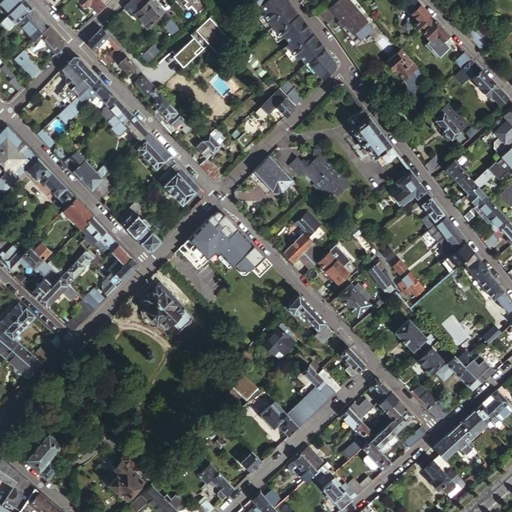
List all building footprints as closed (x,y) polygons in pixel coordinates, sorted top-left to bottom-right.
[(17,20),(24,14),(32,6),(26,0),(6,0),(3,4),(11,12),(2,21),(9,28),(17,20)] [(89,3),(98,11),(109,0),(80,0),(86,6),(89,3)] [(134,13),(146,27),(165,12),(155,0),(149,0),(144,4),(142,7),(136,0),(130,0),(124,6),(130,14),(131,14),(134,13)] [(182,4),(194,17),(208,5),(203,0),(179,0),(180,0),(179,0),(184,0),(185,1),(182,4)] [(288,0),(266,0),(260,6),(266,13),(263,15),(272,27),(285,17),(280,12),(288,5),(289,1),(288,0)] [(318,11),(329,23),(337,16),(351,34),(366,22),(348,0),(339,0),(330,8),(326,4),(318,11)] [(421,31),(435,20),(416,0),(404,0),(407,3),(403,7),(409,14),(415,21),(413,23),(421,32),(422,32),(421,31)] [(288,5),(280,12),(285,17),(295,9),(291,3),(289,1),(288,5)] [(24,14),(41,32),(58,51),(63,47),(65,42),(62,38),(41,16),(32,6),(24,14)] [(295,9),(285,17),(289,23),(297,17),(301,17),(295,9)] [(17,20),(35,38),(41,32),(24,14),(17,20)] [(411,23),(413,23),(415,21),(409,14),(407,16),(406,18),(407,20),(409,22),(411,23)] [(285,17),(272,27),(281,40),(284,37),(289,43),(299,36),(310,28),(301,17),(297,17),(289,23),(285,17)] [(218,56),(232,44),(209,18),(190,35),(193,38),(172,57),(182,68),(208,45),(218,56)] [(163,24),(172,35),(179,29),(170,19),(163,24)] [(449,34),(435,20),(421,31),(422,32),(429,40),(427,42),(438,55),(448,46),(445,43),(443,40),(449,34)] [(476,23),(465,33),(481,50),(492,40),(476,23)] [(89,46),(94,51),(105,38),(114,47),(117,52),(118,52),(121,49),(102,27),(98,31),(89,40),(89,46)] [(310,28),(299,36),(303,41),(311,35),(316,36),(310,28)] [(451,37),(449,34),(443,40),(445,43),(451,37)] [(299,36),(289,43),(286,45),(296,59),(299,56),(305,64),(306,63),(315,54),(324,46),(316,36),(311,35),(303,41),(299,36)] [(142,55),(147,62),(158,52),(153,45),(142,55)] [(315,54),(306,63),(313,72),(316,70),(319,68),(313,61),(326,49),(324,46),(315,54)] [(117,52),(114,47),(101,59),(106,64),(116,57),(117,52)] [(20,63),(29,54),(24,49),(15,58),(20,63)] [(128,73),(136,65),(123,51),(121,49),(118,52),(123,58),(119,62),(128,73)] [(336,62),(326,49),(313,61),(319,68),(316,70),(323,79),(336,67),(336,62)] [(249,50),(242,55),(247,61),(254,55),(249,50)] [(471,58),(463,50),(456,56),(464,64),(471,58)] [(403,60),(396,52),(386,60),(394,69),(395,68),(403,78),(403,80),(407,85),(406,92),(415,93),(416,85),(425,77),(414,64),(409,68),(407,65),(408,63),(404,59),(403,60)] [(20,63),(33,77),(42,68),(29,54),(20,63)] [(85,89),(89,85),(98,77),(78,56),(73,56),(60,69),(65,75),(64,84),(59,92),(69,103),(85,89)] [(255,57),(249,62),(254,68),(260,63),(255,57)] [(492,81),(481,69),(480,68),(471,58),(455,73),(463,83),(471,76),(481,87),(480,87),(487,95),(490,99),(493,97),(499,103),(506,96),(492,81)] [(10,81),(20,90),(26,84),(5,63),(2,66),(13,77),(10,81)] [(126,85),(127,87),(138,77),(139,78),(136,80),(136,83),(146,96),(148,95),(150,93),(156,100),(154,103),(160,110),(169,102),(155,86),(137,66),(136,65),(128,73),(124,75),(120,79),(126,85)] [(262,65),(256,71),(261,76),(267,71),(262,65)] [(453,75),(462,84),(463,83),(455,73),(453,75)] [(98,77),(89,85),(107,104),(103,108),(102,113),(108,120),(115,113),(114,112),(107,105),(116,96),(98,77)] [(287,80),(280,86),(289,96),(294,104),(302,97),(287,80)] [(294,107),(295,105),(294,104),(289,96),(280,86),(270,95),(259,105),(267,113),(275,106),(285,116),(294,107)] [(69,103),(57,114),(65,122),(85,103),(83,101),(90,95),(85,89),(69,103)] [(116,96),(107,105),(114,112),(123,104),(116,96)] [(185,133),(192,127),(174,108),(169,102),(160,110),(154,116),(160,121),(165,116),(175,126),(177,124),(180,122),(184,126),(181,129),(185,133)] [(117,115),(126,107),(123,104),(114,112),(115,113),(117,115)] [(259,105),(252,112),(260,120),(267,113),(259,105)] [(511,144),(511,105),(503,114),(507,119),(494,130),(509,147),(511,144)] [(394,114),(405,128),(415,119),(404,106),(394,114)] [(148,131),(126,107),(117,115),(115,113),(108,120),(107,120),(118,132),(126,125),(139,140),(142,136),(148,131)] [(397,153),(362,107),(345,121),(351,128),(350,129),(359,141),(364,147),(373,158),(379,153),(386,162),(397,153)] [(442,111),(433,118),(450,139),(466,126),(459,117),(455,121),(453,118),(450,120),(442,111)] [(7,124),(0,131),(0,195),(1,194),(27,168),(37,157),(36,156),(7,124)] [(207,156),(208,157),(228,138),(217,126),(196,145),(207,156)] [(478,130),(473,126),(465,133),(470,138),(478,130)] [(36,133),(46,142),(50,138),(41,129),(36,133)] [(246,130),(237,138),(246,147),(254,139),(246,130)] [(170,155),(148,131),(142,136),(145,140),(137,148),(156,168),(170,155)] [(511,144),(509,147),(501,155),(493,162),(499,168),(506,162),(511,167),(511,144)] [(54,151),(63,160),(69,154),(61,145),(54,151)] [(321,190),(323,188),(331,197),(336,192),(339,196),(352,183),(343,173),(319,149),(314,149),(314,155),(316,158),(307,167),(298,157),(289,165),(299,175),(304,170),(316,182),(315,184),(321,190)] [(89,188),(91,190),(93,187),(102,178),(75,150),(69,154),(63,160),(89,188)] [(280,190),(292,179),(269,155),(249,175),(256,182),(267,194),(271,190),(280,190)] [(221,178),(224,175),(208,157),(207,156),(199,163),(204,169),(214,180),(221,178)] [(435,156),(424,165),(430,172),(441,163),(435,156)] [(74,196),(37,157),(27,168),(36,178),(40,174),(68,205),(75,197),(74,196)] [(466,172),(453,159),(444,168),(456,181),(466,172)] [(199,186),(177,162),(169,169),(173,174),(163,184),(181,203),(195,191),(194,190),(199,186)] [(401,172),(403,175),(410,170),(408,166),(401,172)] [(487,167),(480,174),(478,176),(484,182),(493,174),(487,167)] [(419,200),(428,193),(427,192),(410,170),(403,175),(401,177),(395,182),(401,189),(394,194),(402,204),(414,195),(416,198),(417,197),(419,200)] [(434,177),(437,181),(443,176),(440,172),(434,177)] [(477,184),(473,180),(466,172),(456,181),(467,193),(468,192),(477,184)] [(477,184),(479,187),(484,182),(478,176),(473,180),(477,184)] [(103,177),(102,178),(93,187),(103,197),(113,188),(103,177)] [(511,181),(499,194),(509,205),(511,202),(511,181)] [(486,194),(479,187),(477,184),(468,192),(467,193),(460,199),(463,202),(468,197),(475,204),(476,204),(476,203),(486,194)] [(446,216),(428,193),(419,200),(410,207),(413,210),(420,204),(421,203),(429,213),(422,218),(430,228),(446,216)] [(394,194),(387,199),(395,210),(402,204),(394,194)] [(508,218),(492,201),(486,194),(476,203),(492,221),(489,224),(495,231),(508,218)] [(82,227),(93,216),(75,197),(68,205),(64,209),(82,227)] [(454,203),(457,207),(459,205),(463,202),(460,199),(460,198),(454,203)] [(135,199),(116,217),(127,228),(133,235),(143,225),(141,223),(143,221),(142,220),(142,219),(140,217),(137,213),(139,208),(141,206),(135,199)] [(62,211),(64,209),(57,203),(52,207),(56,212),(62,211)] [(476,204),(475,204),(473,207),(489,224),(492,221),(476,203),(476,204)] [(213,214),(212,213),(199,226),(178,247),(197,267),(210,256),(225,272),(233,265),(240,273),(245,273),(251,267),(258,275),(270,263),(224,213),(223,214),(218,209),(213,214)] [(281,252),(291,262),(298,256),(309,268),(313,264),(317,261),(324,254),(308,237),(321,225),(307,210),(294,222),(303,232),(281,252)] [(469,210),(464,215),(468,221),(471,218),(469,216),(472,213),(469,210)] [(100,223),(93,216),(82,227),(87,232),(84,234),(87,237),(82,242),(88,249),(88,248),(98,238),(101,235),(106,230),(100,223)] [(451,223),(446,216),(430,228),(432,230),(437,226),(445,236),(455,228),(451,223)] [(151,249),(160,239),(149,228),(151,225),(145,218),(144,218),(143,218),(142,219),(142,220),(143,221),(141,223),(143,225),(133,235),(146,249),(151,249)] [(511,222),(508,218),(495,231),(484,241),(489,248),(497,239),(504,231),(511,239),(511,222)] [(350,231),(355,237),(361,232),(356,226),(350,231)] [(454,248),(464,240),(455,228),(445,236),(446,238),(454,248)] [(118,243),(106,230),(101,235),(98,238),(109,248),(110,250),(111,250),(118,243)] [(498,255),(511,244),(511,243),(511,239),(496,252),(498,255)] [(463,261),(473,252),(464,240),(454,248),(449,252),(459,264),(463,261)] [(42,242),(34,250),(43,259),(51,252),(42,242)] [(130,256),(118,243),(111,250),(110,250),(112,252),(121,262),(115,264),(108,270),(110,273),(111,274),(118,268),(130,256)] [(0,253),(0,264),(6,270),(16,260),(21,255),(22,254),(13,245),(4,254),(2,251),(0,253)] [(30,245),(22,254),(21,255),(34,269),(37,266),(44,273),(49,269),(51,267),(47,263),(43,259),(34,250),(30,245)] [(94,255),(88,248),(88,249),(69,268),(67,270),(73,277),(82,268),(92,258),(94,255)] [(328,250),(324,254),(317,261),(338,283),(349,272),(328,250)] [(475,254),(473,252),(463,261),(492,298),(495,296),(506,311),(511,306),(511,302),(497,283),(475,254)] [(108,278),(115,286),(136,265),(136,261),(130,256),(118,268),(111,274),(108,278)] [(54,271),(60,277),(63,274),(65,272),(51,259),(47,263),(51,267),(53,269),(54,271)] [(400,274),(407,268),(401,259),(393,265),(400,274)] [(16,260),(6,270),(11,275),(21,265),(16,260)] [(387,294),(390,292),(394,289),(383,274),(386,271),(380,261),(369,270),(387,294)] [(53,272),(54,271),(53,269),(51,271),(49,269),(44,273),(44,274),(39,276),(42,281),(45,279),(47,281),(53,274),(53,272)] [(67,270),(65,272),(63,274),(60,277),(67,283),(73,277),(67,270)] [(30,293),(37,299),(60,277),(54,271),(53,272),(53,274),(47,281),(45,279),(42,281),(30,293)] [(410,272),(403,277),(405,280),(409,285),(416,279),(410,272)] [(60,277),(37,299),(46,307),(68,284),(67,283),(60,277)] [(106,295),(115,286),(108,278),(106,277),(105,278),(101,282),(105,286),(101,290),(106,295)] [(409,285),(405,280),(399,285),(406,295),(412,290),(416,296),(424,290),(416,279),(409,285)] [(160,282),(141,300),(148,307),(148,314),(152,318),(159,318),(166,326),(171,322),(179,330),(193,318),(160,282)] [(351,282),(328,302),(335,310),(344,302),(347,305),(364,289),(360,285),(357,282),(354,285),(351,282)] [(89,294),(98,303),(103,298),(93,288),(88,293),(89,294)] [(364,289),(347,305),(357,316),(371,303),(368,300),(371,297),(364,289)] [(407,304),(396,290),(395,291),(391,294),(389,296),(395,303),(398,300),(409,312),(412,309),(411,308),(410,307),(407,304)] [(311,306),(297,291),(285,305),(292,313),(297,313),(299,311),(318,330),(325,323),(326,322),(311,306)] [(87,302),(93,308),(98,303),(89,294),(88,293),(83,298),(87,302)] [(0,318),(0,326),(4,329),(25,308),(20,303),(17,301),(0,318)] [(84,318),(93,308),(87,302),(65,325),(69,328),(70,329),(74,328),(84,318)] [(25,308),(4,329),(13,337),(17,332),(22,327),(34,315),(25,308)] [(395,331),(418,357),(429,347),(423,340),(428,336),(410,316),(395,331)] [(278,325),(287,333),(290,330),(281,322),(278,325)] [(325,323),(318,330),(317,330),(313,335),(321,342),(332,331),(325,323)] [(295,341),(287,333),(278,325),(262,342),(271,351),(275,346),(284,354),(295,341)] [(3,357),(18,341),(17,341),(13,337),(4,329),(0,326),(0,353),(2,355),(3,357)] [(496,326),(483,337),(489,344),(502,333),(496,326)] [(17,332),(13,337),(17,341),(21,336),(17,332)] [(59,338),(55,335),(49,340),(56,347),(60,343),(59,338)] [(238,357),(250,344),(244,339),(232,352),(238,357)] [(3,357),(27,377),(42,362),(35,355),(33,354),(30,351),(20,343),(18,341),(3,357)] [(346,343),(343,347),(344,348),(339,353),(350,364),(345,368),(352,376),(365,363),(357,355),(346,343)] [(446,352),(449,349),(446,346),(445,345),(439,350),(433,343),(430,345),(441,357),(446,352)] [(35,355),(42,362),(45,358),(50,354),(41,345),(35,351),(33,354),(35,355)] [(418,357),(417,358),(429,372),(443,360),(441,357),(430,345),(429,347),(418,357)] [(461,362),(464,365),(476,354),(472,350),(468,353),(464,349),(456,356),(461,362)] [(313,368),(308,364),(297,352),(292,357),(303,369),(300,371),(313,384),(318,389),(326,382),(317,373),(313,368)] [(467,369),(464,365),(461,362),(456,356),(455,356),(453,354),(451,356),(439,366),(442,370),(448,365),(468,386),(473,390),(480,383),(467,369)] [(476,354),(464,365),(467,369),(480,383),(486,378),(478,370),(485,364),(476,354)] [(312,360),(308,364),(313,368),(317,373),(320,369),(312,360)] [(398,376),(405,384),(416,374),(409,366),(398,376)] [(320,369),(317,373),(326,382),(335,392),(340,387),(322,368),(320,369)] [(248,401),(251,399),(257,394),(260,391),(238,370),(237,369),(226,380),(248,401)] [(58,371),(50,380),(63,394),(72,386),(58,371)] [(384,396),(390,390),(378,378),(369,387),(369,389),(374,394),(376,394),(379,392),(383,397),(384,396)] [(443,417),(447,413),(436,400),(420,383),(418,385),(411,391),(415,395),(428,408),(436,417),(443,417)] [(63,394),(93,428),(96,424),(84,410),(89,406),(72,386),(63,394)] [(268,394),(263,389),(260,391),(257,394),(251,399),(256,405),(268,394)] [(509,402),(497,389),(490,395),(494,399),(485,407),(493,416),(495,414),(509,402)] [(391,405),(398,399),(390,390),(384,396),(383,397),(378,402),(385,410),(391,405)] [(490,395),(482,403),(485,407),(494,399),(490,395)] [(354,401),(350,404),(361,417),(374,405),(366,397),(358,405),(354,401)] [(406,407),(398,399),(391,405),(385,410),(392,419),(406,407)] [(296,428),(298,426),(274,400),(269,404),(259,413),(259,414),(259,417),(264,422),(267,422),(272,428),(276,424),(288,436),(296,428)] [(482,403),(474,410),(486,423),(493,416),(485,407),(482,403)] [(101,419),(89,406),(84,410),(96,424),(101,419)] [(362,421),(348,406),(340,414),(346,420),(354,429),(355,428),(362,421)] [(413,414),(406,407),(392,419),(391,420),(386,425),(398,439),(400,437),(401,436),(397,431),(408,421),(407,420),(413,414)] [(468,439),(486,424),(486,423),(474,410),(456,426),(468,439)] [(290,415),(300,425),(305,420),(295,411),(290,415)] [(227,418),(222,422),(226,426),(227,426),(236,419),(232,414),(227,418)] [(486,424),(489,427),(499,418),(495,414),(493,416),(486,423),(486,424)] [(367,441),(370,438),(374,434),(363,422),(362,421),(355,428),(361,435),(342,452),(348,458),(361,446),(367,441)] [(226,426),(222,422),(216,428),(219,431),(226,426)] [(400,444),(405,450),(417,440),(424,434),(423,426),(422,424),(405,440),(407,442),(406,443),(403,445),(402,443),(400,444)] [(374,434),(370,438),(378,447),(391,436),(395,441),(396,440),(398,439),(386,425),(374,434)] [(467,441),(468,439),(456,426),(447,434),(457,445),(465,455),(473,448),(467,441)] [(31,450),(24,458),(47,478),(56,467),(52,463),(58,456),(57,455),(58,453),(56,451),(62,444),(48,432),(40,440),(37,440),(31,447),(31,450)] [(457,445),(447,434),(440,441),(449,452),(457,445)] [(212,441),(219,447),(223,443),(217,437),(212,441)] [(65,447),(72,453),(79,444),(73,438),(65,447)] [(378,447),(370,438),(367,441),(361,446),(368,453),(373,459),(378,465),(383,470),(392,462),(379,449),(378,447)] [(322,440),(316,446),(325,455),(331,450),(322,440)] [(440,441),(433,447),(442,457),(449,452),(440,441)] [(82,442),(74,452),(78,455),(86,446),(82,442)] [(315,469),(323,462),(315,453),(307,445),(301,451),(300,452),(315,469)] [(208,461),(194,446),(189,450),(184,454),(197,468),(199,467),(201,469),(208,461)] [(136,458),(129,450),(120,459),(120,460),(114,467),(118,471),(108,482),(117,491),(118,495),(121,498),(125,498),(127,499),(136,489),(145,478),(141,474),(146,469),(136,458)] [(261,461),(250,450),(239,460),(250,472),(261,461)] [(304,480),(310,474),(315,469),(300,452),(292,460),(302,472),(299,475),(304,480)] [(373,459),(368,453),(363,457),(363,460),(371,468),(373,468),(378,465),(373,459)] [(18,511),(31,493),(35,487),(20,474),(1,457),(0,457),(0,476),(13,484),(2,504),(0,502),(0,511),(18,511)] [(314,479),(329,465),(325,460),(323,462),(315,469),(310,474),(314,479)] [(460,488),(466,484),(451,468),(445,474),(433,460),(424,467),(433,478),(430,481),(438,490),(441,487),(450,497),(460,488)] [(222,499),(234,487),(213,466),(208,461),(201,469),(196,473),(205,482),(209,478),(219,488),(216,490),(216,493),(222,499)] [(175,462),(165,470),(172,478),(181,469),(175,462)] [(489,466),(486,462),(465,480),(469,484),(489,466)] [(352,477),(345,483),(356,494),(372,480),(367,475),(358,483),(352,477)] [(356,494),(345,483),(345,482),(341,485),(334,477),(322,488),(330,497),(340,508),(356,494)] [(209,478),(205,482),(216,493),(216,490),(219,488),(209,478)] [(177,511),(150,484),(149,485),(135,498),(129,504),(136,511),(148,500),(159,511),(176,511),(177,511)] [(63,511),(35,487),(31,493),(34,497),(30,502),(41,511),(63,511)] [(252,509),(255,511),(259,511),(262,510),(264,508),(269,504),(270,502),(266,497),(259,490),(250,499),(256,505),(252,509)] [(266,497),(270,502),(274,507),(281,500),(273,491),(266,497)] [(198,505),(205,511),(207,511),(213,507),(205,498),(198,505)] [(278,511),(274,507),(270,502),(269,504),(264,508),(262,510),(263,511),(278,511)]
